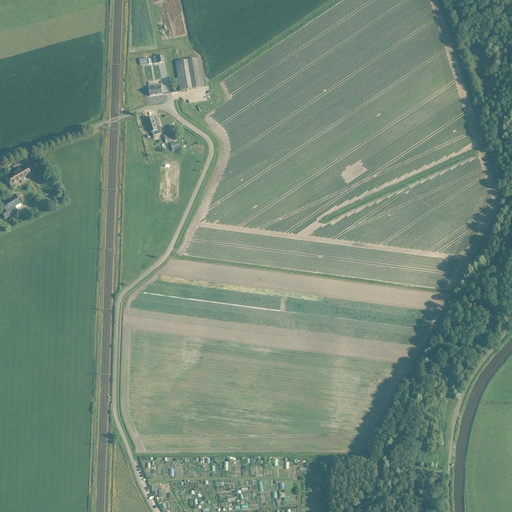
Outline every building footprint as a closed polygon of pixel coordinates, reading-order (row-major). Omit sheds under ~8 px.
[(180,91),(181,91),(205,87),(200,58),(176,62),(180,91)] [(166,94),(166,90),(162,90),(161,86),(148,88),(150,97),(166,94)] [(154,118),(147,120),(151,133),(152,133),(153,136),(162,134),(159,125),(156,126),(154,118)] [(174,132),(164,136),(166,144),(177,141),(174,132)] [(20,179),(30,173),(26,166),(6,177),(11,186),(21,180),(20,179)] [(15,195),(0,204),(5,213),(2,215),(5,219),(8,217),(23,209),(15,195)] [(215,289),(211,289),(211,295),(208,292),(205,292),(210,297),(195,295),(195,301),(198,297),(198,299),(192,306),(292,314),(297,319),(298,307),(286,306),(283,303),(283,298),(276,297),(273,294),(269,294),(269,289),(266,293),(264,293),(261,290),(260,292),(215,288),(215,289)] [(430,327),(411,326),(411,329),(414,329),(413,334),(430,335),(430,327)]
